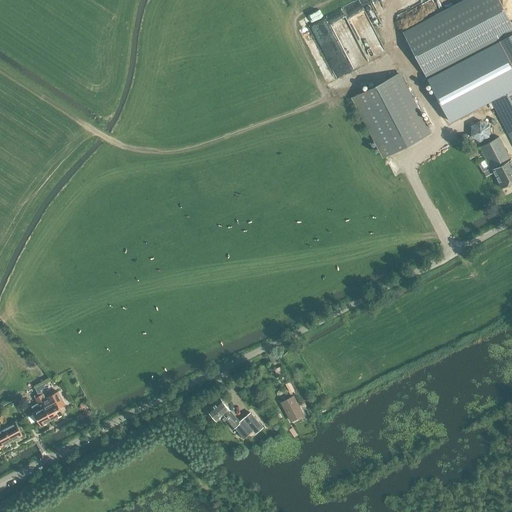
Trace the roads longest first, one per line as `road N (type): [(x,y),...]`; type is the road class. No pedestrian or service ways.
road 1 (track): [(0,70),(120,147),(171,154),(283,115),(402,59),(447,134),(406,161),(454,252)]
road 2 (unclassified): [(0,485),(511,222)]
